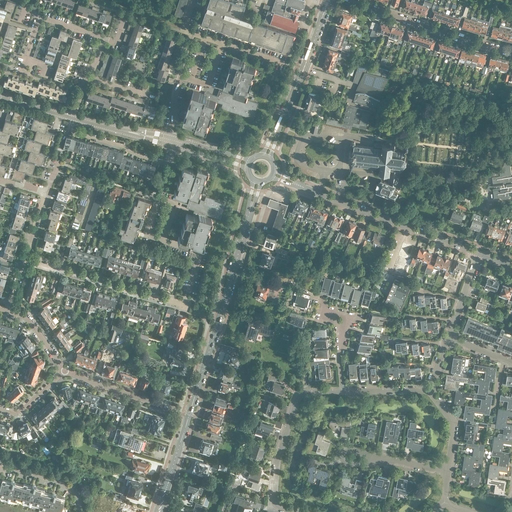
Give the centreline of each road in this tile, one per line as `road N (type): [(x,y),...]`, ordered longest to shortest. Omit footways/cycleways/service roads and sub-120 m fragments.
road 1 (primary): [(188,414),(247,218)]
road 2 (tertiary): [(479,254),(294,183)]
road 3 (residential): [(186,297),(184,306),(25,259)]
road 4 (unclassified): [(291,511),(278,508),(272,494),(295,402),(307,391),(342,390)]
road 5 (residential): [(346,0),(511,50)]
road 6 (primary): [(276,132),(323,11)]
road 7 (residential): [(188,414),(66,371)]
road 8 (residential): [(72,117),(67,129),(172,164)]
